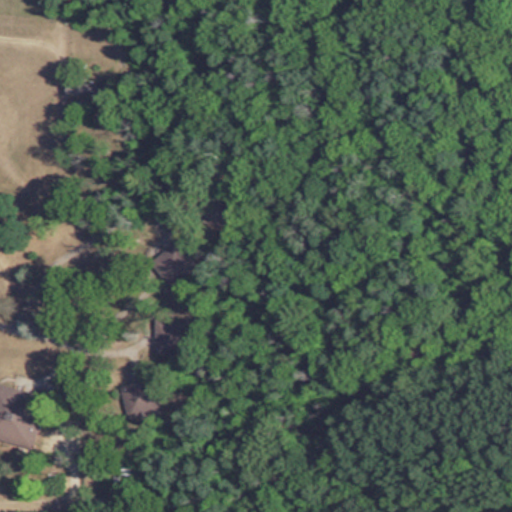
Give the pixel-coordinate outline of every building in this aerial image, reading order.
[(67,93),(116,93),(116,81),(67,81),(67,93)] [(178,310),(191,301),(178,283),(200,268),(181,240),(147,263),(178,310)] [(193,355),(192,316),(161,317),(162,356),(193,355)] [(128,418),(162,411),(155,377),(121,385),(128,418)] [(44,391),(0,386),(0,430),(1,431),(0,443),(0,445),(37,449),(44,391)]
